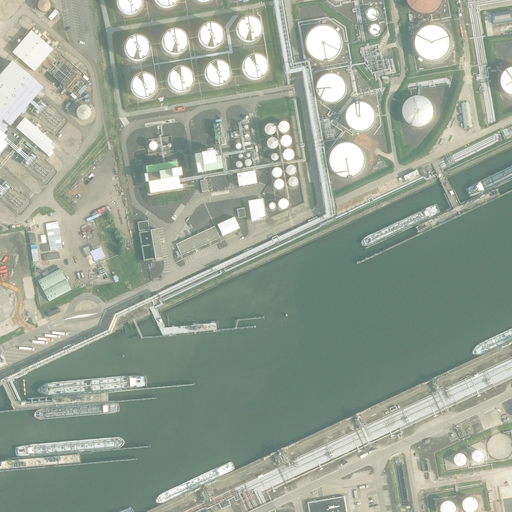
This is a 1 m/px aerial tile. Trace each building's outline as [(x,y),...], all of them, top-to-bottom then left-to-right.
[(51,2),(49,1),(47,0),(42,0),(41,1),(39,2),(39,4),(38,6),(39,8),(40,10),(42,12),(44,12),(46,12),(48,12),(50,11),(51,9),(51,7),(51,5),(51,2)] [(118,15),(127,18),(135,15),(140,9),(141,1),(139,0),(113,0),(113,1),(114,8),(118,15)] [(155,8),(164,11),(172,8),(177,2),(177,0),(150,0),(151,1),(155,8)] [(412,10),(416,13),(420,14),(424,15),(428,14),(432,13),(436,11),(439,8),(441,4),(443,0),(442,0),(405,0),(407,4),(409,7),(412,10)] [(366,18),(370,22),(375,22),(379,18),(378,12),(374,9),(370,9),(366,13),(366,18)] [(48,18),(51,21),(58,13),(55,10),(48,18)] [(511,12),(511,11),(492,14),(494,25),(511,21),(511,12)] [(237,42),(246,45),(254,42),(259,36),(259,29),(256,22),(250,18),(242,18),(236,21),(232,28),(233,35),(237,42)] [(368,32),(372,36),(377,36),(381,31),(380,26),(376,23),(372,23),(368,27),(368,32)] [(416,54),(423,60),(435,61),(443,58),(449,52),(451,41),(448,32),(442,26),(434,23),(425,24),(418,29),(413,36),(413,45),(416,54)] [(200,48),(209,51),(217,49),(222,43),(222,35),(219,29),(213,25),(205,24),(199,28),(195,35),(196,42),(200,48)] [(342,43),(342,40),(341,37),(339,34),(337,31),(335,29),(332,28),(329,26),(326,26),(322,26),(319,27),(316,28),(314,29),(313,30),(311,33),(309,36),(308,39),(307,43),(308,45),(308,47),(309,50),(310,52),(313,55),(315,57),(318,59),(321,60),(324,60),(328,60),(331,59),(334,57),(337,55),(339,53),(340,50),(342,47),(342,43)] [(164,55),(173,58),(180,55),(185,49),(186,41),(183,35),(176,31),(169,30),(162,34),(159,41),(159,48),(164,55)] [(31,35),(12,57),(34,76),(53,54),(31,35)] [(126,61),(135,64),(143,62),(148,55),(149,48),(146,41),(139,37),(131,37),(125,41),(121,47),(122,54),(126,61)] [(243,79),(252,82),(260,79),(265,73),(266,66),(263,59),(256,55),(248,55),(242,58),(238,65),(239,72),(243,79)] [(0,123),(3,120),(10,127),(43,89),(12,62),(0,75),(0,123)] [(207,86),(216,89),(224,86),(229,80),(229,72),(226,66),(220,62),(212,62),(206,65),(202,72),(202,79),(207,86)] [(498,83),(501,90),(506,94),(511,95),(511,64),(506,66),(501,71),(499,76),(498,83)] [(170,92),(179,95),(187,93),(192,86),(192,79),(189,73),(183,68),(175,68),(169,72),(165,78),(166,86),(170,92)] [(315,92),(318,98),(323,102),(329,104),(335,104),(341,101),(345,96),(347,90),(347,84),(344,78),(340,74),(334,72),(327,72),(321,75),(317,80),(315,86),(315,92)] [(132,98),(141,101),(149,99),(154,92),(154,85),(151,78),(145,74),(137,74),(131,78),(127,84),(127,91),(132,98)] [(77,93),(80,95),(87,88),(84,85),(77,93)] [(401,113),(404,120),(409,124),(415,126),(423,125),(428,122),(432,117),(434,111),(433,105),(431,100),(426,96),(420,94),(413,94),(408,96),(404,101),(401,106),(401,113)] [(346,119),(348,125),(353,129),(359,131),(366,131),(371,128),(375,124),(378,118),(377,111),(375,106),(370,101),(364,99),(357,100),(352,102),(347,107),(345,113),(346,119)] [(469,102),(461,103),(464,128),(472,127),(469,102)] [(89,109),(88,107),(85,106),(83,105),(81,106),(78,107),(77,108),(76,111),(75,113),(76,115),(77,117),(79,119),(81,120),(84,120),(86,119),(88,118),(90,116),(90,113),(90,111),(89,109)] [(53,145),(24,120),(15,130),(48,158),(55,150),(51,147),(53,145)] [(277,124),(281,134),(289,130),(285,121),(277,124)] [(224,138),(222,123),(212,124),(215,139),(224,138)] [(272,137),(276,127),(267,123),(263,133),(272,137)] [(280,139),(287,146),(292,140),(284,134),(280,139)] [(276,138),(267,139),(267,147),(276,146),(276,138)] [(331,171),(339,177),(348,179),(357,176),(363,170),(366,161),(365,152),(359,144),(351,140),(342,141),(334,145),(329,153),(328,162),(331,171)] [(0,163),(8,154),(4,151),(8,147),(1,141),(0,142),(0,163)] [(156,141),(149,144),(151,151),(158,148),(156,141)] [(221,170),(218,151),(212,152),(212,149),(193,152),(197,174),(221,170)] [(293,151),(286,150),(284,159),(292,160),(293,151)] [(181,177),(179,169),(176,170),(175,162),(145,167),(146,175),(143,175),(145,183),(148,183),(150,195),(180,190),(178,178),(181,177)] [(254,171),(237,174),(239,187),(257,184),(254,171)] [(403,178),(405,182),(419,175),(417,171),(403,178)] [(208,191),(206,180),(200,181),(201,192),(208,191)] [(267,219),(264,198),(248,201),(251,221),(267,219)] [(278,207),(286,209),(288,201),(280,199),(278,207)] [(214,204),(220,219),(223,217),(217,202),(214,204)] [(98,210),(100,215),(109,212),(107,206),(98,210)] [(244,208),(237,209),(239,218),(246,217),(244,208)] [(239,229),(234,217),(217,225),(222,237),(239,229)] [(181,256),(220,238),(214,227),(176,244),(181,256)] [(162,258),(157,229),(150,231),(155,259),(162,258)] [(102,251),(91,256),(95,265),(106,260),(102,251)] [(60,269),(38,281),(44,292),(66,280),(60,269)] [(67,281),(44,293),(49,303),(72,291),(67,281)] [(49,317),(60,312),(59,309),(48,314),(49,317)] [(487,442),(487,450),(490,454),(496,458),(502,458),(508,455),(511,448),(511,441),(508,435),(502,432),(496,433),(490,436),(487,442)] [(484,455),(484,454),(484,453),(484,452),(483,451),(482,450),(481,449),(480,448),(479,448),(477,448),(475,448),(474,449),(473,450),(472,451),(472,452),(471,453),(471,455),(472,457),(472,458),(473,459),(474,459),(475,460),(476,460),(477,461),(479,461),(480,460),(482,459),(483,458),(484,457),(484,456),(484,455)] [(467,458),(466,457),(466,455),(465,454),(464,453),(463,452),(462,452),(461,451),(460,451),(458,452),(457,452),(455,453),(455,454),(453,456),(453,457),(453,458),(453,460),(454,461),(454,462),(455,463),(456,464),(458,465),(459,465),(460,465),(463,464),(464,464),(465,463),(466,461),(466,460),(467,458)] [(477,503),(477,502),(476,500),(476,499),(474,498),(473,497),(472,496),(470,496),(469,496),(467,496),(466,496),(465,497),(464,498),(463,499),(462,500),(462,502),(462,503),(462,505),(462,506),(463,508),(464,509),(465,510),(467,510),(468,511),(470,511),(471,511),(472,510),(474,509),(475,508),(476,507),(476,506),(477,505),(477,503)] [(309,511),(347,511),(345,497),(308,503),(309,511)] [(455,507),(455,506),(455,504),(454,503),(453,502),(452,501),(450,500),(449,500),(447,500),(445,500),(443,501),(442,502),(441,503),(440,505),(440,506),(440,507),(440,509),(441,511),(442,511),(441,511),(453,511),(454,511),(455,510),(455,509),(455,507)]
